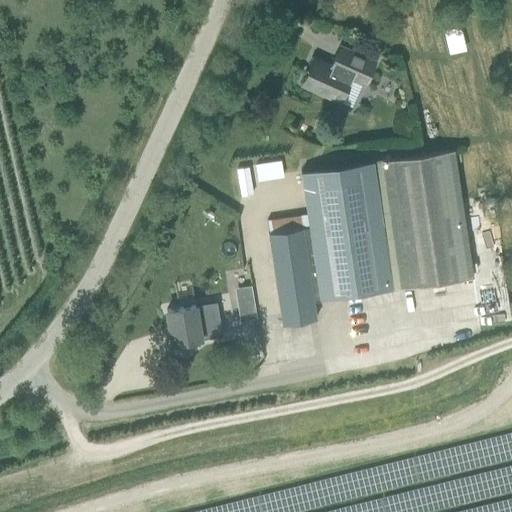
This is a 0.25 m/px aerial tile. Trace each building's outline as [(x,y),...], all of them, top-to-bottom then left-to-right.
[(456,19),(441,23),(447,46),(463,42),(456,19)] [(340,45),(331,65),(314,57),(301,84),(340,102),(350,78),(364,84),(375,61),(340,45)] [(454,149),(381,160),(400,287),(472,277),(454,149)] [(309,227),(302,228),(313,300),(319,299),(391,288),(372,161),(301,172),(309,227)] [(236,169),(241,196),(253,194),(248,167),(236,169)] [(313,300),(302,228),(268,233),(282,324),(316,318),(313,300)] [(216,302),(166,310),(172,344),(222,336),(216,302)]
